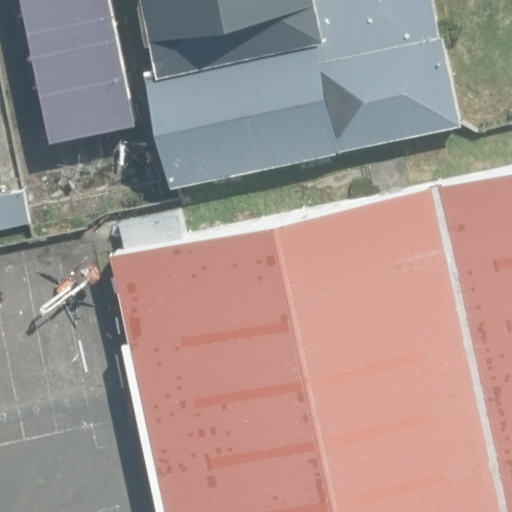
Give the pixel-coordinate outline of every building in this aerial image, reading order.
[(30,0),(58,135),(142,118),(118,0),(30,0)] [(146,0),(158,58),(179,177),(468,115),(438,0),(146,0)] [(440,0),(445,17),(470,11),(467,0),(440,0)] [(511,165),(445,180),(511,497),(511,165)] [(511,511),(511,507),(443,179),(190,232),(185,206),(115,221),(139,335),(129,337),(165,511),(511,511)] [(0,225),(32,218),(23,184),(0,190),(0,225)]
